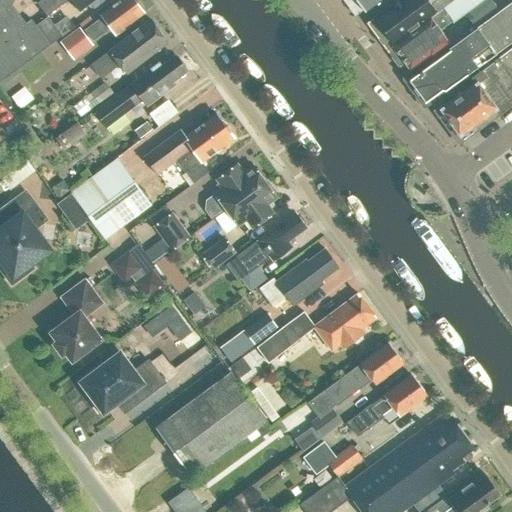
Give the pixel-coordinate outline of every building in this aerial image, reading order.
[(0,0),(0,81),(58,38),(62,36),(62,37),(63,36),(55,25),(48,16),(36,25),(32,19),(23,25),(4,0),(0,0)] [(39,0),(37,1),(47,14),(66,0),(71,0),(79,11),(93,0),(39,0)] [(143,12),(142,10),(142,7),(138,2),(135,1),(134,0),(118,0),(101,14),(102,16),(84,29),(93,40),(110,27),(116,35),(132,24),(130,22),(143,12)] [(355,0),(364,12),(380,0),(355,0)] [(453,0),(397,0),(368,22),(388,49),(453,0)] [(453,0),(388,49),(386,50),(403,74),(447,41),(439,29),(452,20),(452,21),(480,0),(453,0)] [(442,90),(445,90),(511,41),(511,0),(449,48),(450,49),(408,80),(425,102),(442,90)] [(67,16),(55,25),(63,36),(75,27),(67,16)] [(91,64),(101,77),(119,63),(127,73),(168,42),(151,19),(91,64)] [(73,60),(93,46),(79,27),(60,41),(73,60)] [(511,52),(509,48),(496,57),(511,78),(511,52)] [(162,64),(159,61),(94,111),(106,127),(142,100),(146,106),(175,84),(173,81),(186,71),(185,69),(185,64),(181,58),(176,57),(174,55),(162,64)] [(511,95),(511,78),(496,57),(471,76),(475,81),(494,108),(511,95)] [(0,89),(6,97),(22,85),(15,75),(0,85),(0,89)] [(462,132),(494,108),(475,81),(442,105),(462,132)] [(99,103),(113,93),(105,82),(91,92),(99,103)] [(80,117),(99,103),(91,93),(73,107),(80,117)] [(157,126),(178,111),(169,97),(148,112),(157,126)] [(128,130),(148,119),(140,105),(121,116),(128,130)] [(233,130),(229,126),(226,125),(217,112),(185,136),(180,129),(144,156),(157,174),(176,160),(185,172),(233,136),(233,130)] [(87,115),(80,121),(86,129),(94,123),(87,115)] [(140,139),(152,129),(146,121),(134,131),(140,139)] [(64,150),(86,134),(77,122),(55,138),(64,150)] [(152,205),(117,158),(70,192),(71,194),(90,219),(104,239),(152,205)] [(11,187),(36,170),(28,159),(3,176),(11,187)] [(226,209),(265,180),(262,176),(263,175),(257,166),(255,167),(252,163),(243,170),(237,162),(215,178),(222,186),(213,192),(226,209)] [(273,211),(267,203),(276,196),(273,192),(275,191),(269,182),(267,183),(265,180),(226,209),(237,225),(246,219),(252,227),(273,211)] [(58,198),(70,190),(63,181),(52,189),(58,198)] [(46,219),(25,191),(3,208),(13,221),(0,230),(0,256),(3,261),(0,263),(0,267),(11,283),(32,268),(28,262),(47,248),(32,229),(46,219)] [(90,219),(71,194),(57,204),(76,230),(90,219)] [(190,237),(172,212),(153,227),(166,245),(150,257),(154,262),(170,251),(171,251),(190,237)] [(300,216),(297,215),(294,212),(237,255),(238,255),(249,271),(257,266),(270,256),(273,259),(292,245),(288,240),(306,227),(304,225),(304,221),(300,216)] [(224,237),(200,255),(212,271),(236,252),(224,237)] [(293,305),(324,282),(322,280),(339,267),(325,248),(308,261),(306,258),(276,281),(273,277),(259,288),(273,306),(286,296),(293,305)] [(141,270),(143,269),(129,250),(110,264),(124,283),(132,277),(141,270)] [(189,285),(167,255),(155,264),(177,293),(189,285)] [(257,266),(249,271),(238,255),(226,264),(237,280),(240,278),(249,291),(266,279),(257,266)] [(164,284),(153,270),(152,268),(144,274),(134,281),(133,282),(147,301),(166,287),(164,284)] [(65,353),(71,362),(101,339),(84,316),(102,303),(84,279),(60,296),(73,313),(49,332),(55,340),(52,343),(61,356),(65,353)] [(205,306),(195,292),(184,300),(194,314),(205,306)] [(343,348),(352,341),(356,343),(362,338),(362,333),(363,331),(361,328),(376,317),(358,293),(315,325),(304,310),(256,346),(268,362),(315,327),(332,350),(340,344),(343,348)] [(267,313),(220,347),(230,362),(277,328),(267,313)] [(185,328),(191,323),(186,316),(180,321),(185,328)] [(196,373),(216,361),(200,335),(180,347),(196,373)] [(386,375),(402,363),(387,343),(336,381),(324,390),(336,405),(370,379),(374,384),(377,382),(380,382),(386,378),(386,375)] [(89,399),(100,414),(116,402),(124,413),(165,382),(148,360),(133,371),(120,354),(81,382),(92,397),(89,399)] [(250,369),(242,358),(231,367),(239,378),(250,369)] [(155,428),(191,476),(266,420),(231,372),(155,428)] [(346,421),(356,434),(391,407),(398,416),(401,414),(403,415),(413,408),(412,406),(427,394),(412,374),(384,395),(383,395),(373,403),(372,402),(346,421)] [(271,421),(278,416),(257,387),(250,392),(271,421)] [(330,407),(310,421),(315,429),(322,438),(342,423),(330,407)] [(461,457),(474,448),(451,417),(446,420),(442,414),(345,485),(338,475),(300,503),(306,511),(330,511),(352,496),(363,511),(400,511),(454,473),(452,469),(464,461),(461,457)] [(340,426),(324,439),(337,454),(352,441),(340,426)] [(322,438),(315,429),(311,431),(310,429),(295,440),(303,452),(322,438)] [(338,475),(362,458),(352,445),(335,458),(323,442),(303,457),(316,474),(330,464),(338,475)] [(480,511),(479,509),(499,493),(483,472),(465,486),(463,483),(445,496),(423,511),(480,511)] [(208,511),(189,485),(168,501),(176,511),(208,511)]
